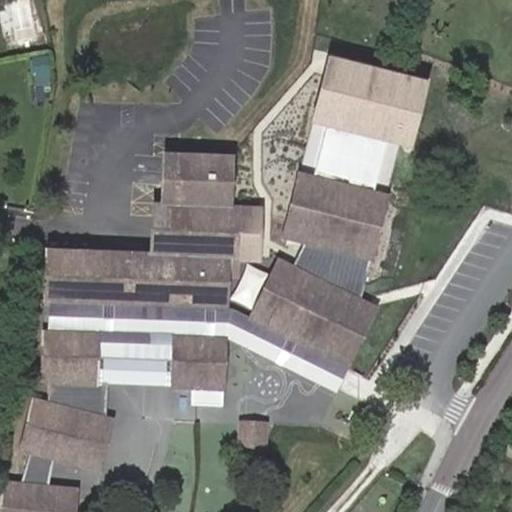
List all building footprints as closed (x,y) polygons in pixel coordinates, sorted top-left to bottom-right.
[(434,80),(330,53),(312,124),(415,150),(434,80)] [(204,328),(226,328),(227,279),(239,280),(239,229),(229,228),(230,179),(178,177),(178,230),(187,231),(186,280),(185,328),(204,328)] [(308,210),(312,197),(298,194),(295,207),(308,210)] [(347,381),(350,382),(377,328),(372,326),(358,319),(379,228),(368,224),(371,212),(312,197),(308,210),(295,207),(284,254),(300,262),(289,286),(278,281),(250,337),(253,339),(347,381)] [(368,224),(379,228),(382,214),(371,212),(368,224)] [(176,280),(186,280),(187,231),(178,230),(176,280)] [(300,262),(284,254),(278,281),(289,286),(300,262)] [(255,304),(266,267),(245,262),(235,299),(255,304)] [(109,328),(123,328),(124,278),(46,277),(46,323),(52,326),(53,354),(44,355),(43,403),(49,405),(48,424),(35,423),(24,472),(32,474),(56,480),(57,481),(103,490),(116,440),(108,442),(109,404),(99,404),(99,377),(101,327),(109,328)] [(175,328),(185,328),(186,280),(176,280),(175,328)] [(228,328),(226,328),(204,328),(185,328),(175,328),(123,328),(109,328),(101,327),(99,377),(151,377),(151,356),(175,357),(185,357),(226,358),(229,358),(341,410),(351,386),(350,382),(347,381),(253,339),(250,338),(228,328)] [(226,408),(226,358),(185,357),(175,357),(175,408),(226,408)] [(250,469),(270,469),(270,446),(250,446),(250,469)] [(26,504),(51,509),(56,480),(32,474),(26,504)]
